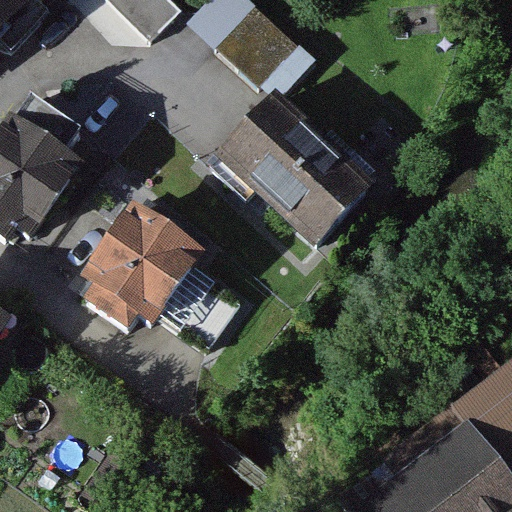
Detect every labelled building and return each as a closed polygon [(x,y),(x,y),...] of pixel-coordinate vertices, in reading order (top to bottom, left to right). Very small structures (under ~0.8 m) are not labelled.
[(0,0),(0,64),(56,7),(48,0),(0,0)] [(111,0),(154,43),(187,11),(175,0),(111,0)] [(212,0),(190,24),(282,106),(322,60),(254,0),(212,0)] [(289,111),(231,175),(333,266),(391,202),(289,111)] [(98,176),(25,130),(0,168),(0,235),(42,263),(98,176)] [(224,271),(145,217),(90,299),(169,353),(224,271)] [(0,373),(26,332),(0,315),(0,373)] [(511,511),(511,478),(478,436),(381,511),(511,511)] [(121,511),(144,476),(112,455),(87,496),(113,511),(121,511)]
